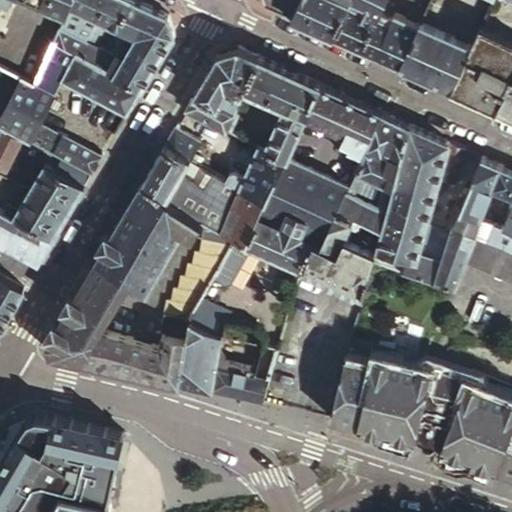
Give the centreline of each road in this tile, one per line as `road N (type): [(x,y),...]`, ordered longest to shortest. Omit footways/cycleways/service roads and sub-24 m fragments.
road 1 (residential): [(511,141),(216,7)]
road 2 (residential): [(51,283),(216,7)]
road 3 (primary): [(11,363),(251,440)]
road 4 (residential): [(405,481),(251,440)]
